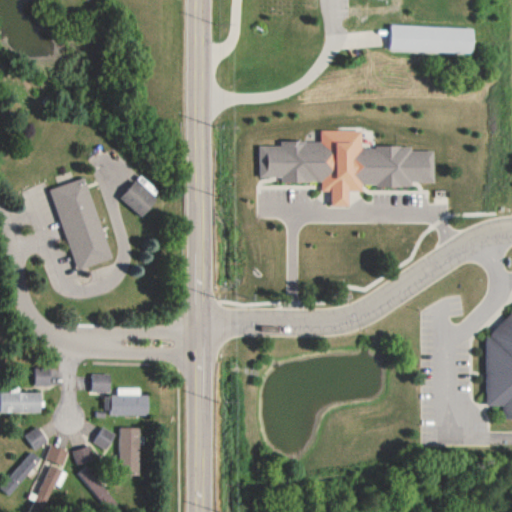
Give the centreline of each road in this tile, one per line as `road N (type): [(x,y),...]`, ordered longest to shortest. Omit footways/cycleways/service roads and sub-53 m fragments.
road 1 (tertiary): [(200,511),(197,0)]
road 2 (residential): [(202,322),(357,319),(468,245),(511,230)]
road 3 (residential): [(202,343),(63,345),(21,312),(16,248),(0,212)]
